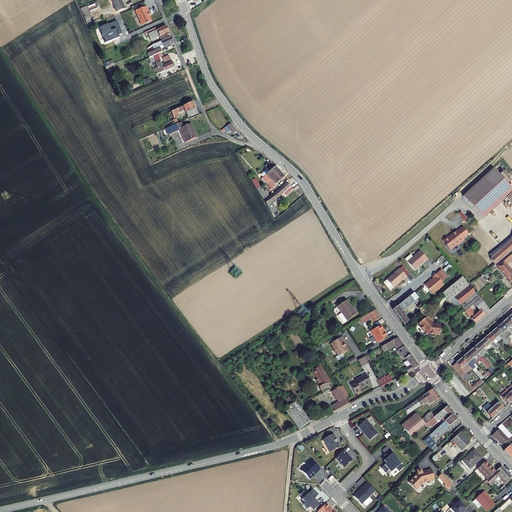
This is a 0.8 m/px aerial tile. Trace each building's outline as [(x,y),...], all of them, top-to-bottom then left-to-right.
[(123,0),(113,0),(117,10),(125,6),(123,0)] [(148,11),(145,5),(134,10),(138,17),(141,22),(143,23),(146,22),(147,21),(151,19),(149,14),(148,14),(147,11),(148,11)] [(86,7),(81,9),(87,23),(92,21),(86,7)] [(147,32),(145,33),(146,36),(148,35),(152,43),(157,41),(155,35),(159,33),(161,39),(169,35),(164,24),(153,28),(153,30),(147,32)] [(172,41),(169,35),(161,39),(157,41),(152,43),(148,45),(147,45),(149,49),(153,47),(154,49),(147,52),(149,56),(161,50),(160,46),(172,41)] [(170,59),(150,67),(152,71),(161,67),(163,70),(173,65),(170,59)] [(106,69),(114,65),(112,60),(104,64),(106,69)] [(193,103),(171,112),(173,116),(183,112),(186,120),(198,115),(193,103)] [(168,132),(182,126),(179,121),(166,126),(168,132)] [(182,126),(188,140),(199,135),(192,121),(182,126)] [(230,124),(224,129),(228,134),(231,132),(233,135),(237,132),(230,124)] [(266,167),(259,174),(266,181),(270,178),(279,170),(270,159),(264,164),(266,167)] [(492,168),(464,194),(469,198),(497,173),(492,168)] [(249,170),(247,171),(263,199),(267,196),(261,186),(260,187),(257,180),(256,180),(249,170)] [(283,175),(279,170),(270,178),(273,181),(269,185),(270,187),(283,175)] [(511,189),(497,173),(469,198),(486,217),(511,192),(511,189)] [(286,180),(267,196),(263,199),(265,203),(272,199),(290,184),(286,180)] [(456,243),(458,243),(463,238),(462,237),(467,232),(462,226),(456,230),(447,237),(447,236),(442,240),(450,249),(456,243)] [(511,236),(491,254),(492,254),(490,256),(490,259),(495,264),(500,259),(501,258),(511,248),(511,236)] [(511,248),(501,258),(506,263),(511,257),(511,248)] [(407,262),(414,270),(423,262),(423,263),(427,260),(419,251),(407,262)] [(500,259),(495,264),(511,283),(511,272),(504,264),(500,259)] [(383,282),(390,290),(403,279),(404,280),(407,278),(406,277),(409,274),(404,269),(401,271),(399,269),(383,282)] [(433,280),(424,286),(432,296),(443,288),(441,285),(443,282),(437,275),(432,279),(433,280)] [(474,323),(490,310),(462,277),(447,289),(474,323)] [(404,328),(409,324),(402,314),(418,300),(413,295),(393,312),(404,328)] [(335,314),(340,322),(354,313),(344,299),(335,305),(339,311),(335,314)] [(425,309),(422,305),(417,310),(420,313),(425,309)] [(373,309),(363,316),(365,319),(369,317),(372,315),(374,319),(378,317),(373,309)] [(506,330),(511,324),(510,322),(505,316),(499,322),(504,327),(506,330)] [(433,323),(428,317),(418,325),(420,327),(419,328),(423,333),(424,332),(427,336),(429,336),(429,337),(430,338),(434,339),(435,337),(435,336),(440,337),(441,326),(433,325),(431,324),(433,323)] [(506,330),(504,327),(499,322),(493,327),(503,337),(508,332),(506,330)] [(368,330),(375,341),(379,339),(384,336),(378,325),(368,330)] [(503,338),(503,337),(493,327),(488,332),(493,337),(496,335),(501,341),(502,340),(510,349),(511,351),(511,347),(509,345),(506,341),(503,338)] [(495,340),(493,337),(488,332),(482,337),(487,343),(489,345),(500,357),(502,356),(494,346),(494,345),(492,343),(495,340)] [(339,336),(328,343),(338,358),(348,351),(343,345),(342,343),(343,342),(339,336)] [(481,348),(487,343),(482,337),(477,342),(481,348)] [(406,371),(414,367),(402,347),(394,338),(387,342),(377,348),(380,352),(390,346),(394,352),(400,361),(404,358),(408,365),(404,367),(406,371)] [(485,351),(481,348),(477,342),(471,347),(476,353),(479,357),(485,351)] [(498,359),(500,357),(489,345),(487,347),(498,359)] [(471,358),(476,353),(471,347),(466,352),(471,358)] [(465,363),(471,358),(466,352),(460,357),(465,363)] [(366,362),(363,356),(356,361),(359,366),(366,362)] [(469,368),(465,363),(460,357),(454,363),(452,365),(461,375),(469,368)] [(313,383),(316,388),(321,385),(320,384),(326,381),(313,359),(306,364),(314,377),(312,378),(314,382),(313,383)] [(490,372),(492,370),(483,361),(481,359),(479,360),(490,372)] [(500,367),(501,369),(509,362),(508,360),(500,367)] [(358,390),(357,388),(368,382),(363,373),(352,379),(353,381),(347,383),(352,393),(358,390)] [(381,385),(391,380),(388,374),(378,379),(381,385)] [(329,405),(332,410),(345,403),(335,386),(328,391),(328,392),(334,402),(329,405)] [(435,401),(439,397),(433,387),(403,408),(406,413),(421,403),(423,407),(434,399),(435,401)] [(499,395),(507,403),(511,398),(511,397),(508,392),(505,389),(499,395)] [(280,408),(295,429),(311,418),(295,397),(280,408)] [(497,402),(491,407),(496,413),(502,407),(497,402)] [(481,408),(490,418),(496,413),(491,407),(487,403),(481,408)] [(441,416),(444,420),(452,413),(446,405),(445,406),(426,420),(428,422),(431,420),(433,419),(435,421),(441,416)] [(418,425),(427,418),(421,410),(411,417),(418,425)] [(311,418),(312,421),(326,414),(324,411),(311,418)] [(452,413),(444,420),(446,422),(448,424),(455,417),(452,413)] [(369,439),(377,432),(366,418),(357,425),(369,439)] [(435,431),(446,422),(444,420),(434,429),(435,431)] [(502,444),(508,438),(502,432),(498,428),(491,435),(495,439),(495,438),(502,444)] [(330,450),(340,444),(333,431),(323,436),(330,450)] [(461,449),(468,442),(459,432),(448,442),(454,447),(456,445),(461,449)] [(511,459),(511,441),(503,450),(511,459)] [(344,447),(336,455),(345,464),(353,457),(349,454),(348,454),(347,452),(348,451),(344,447)] [(462,460),(463,460),(475,449),(474,449),(462,460)] [(470,468),(482,457),(475,449),(463,460),(470,468)] [(385,461),(380,465),(384,470),(387,467),(389,466),(392,470),(396,466),(398,470),(403,466),(400,463),(401,461),(400,460),(399,461),(395,457),(396,456),(392,451),(388,454),(388,455),(384,458),(385,459),(384,460),(385,461)] [(437,453),(431,458),(434,461),(440,456),(437,453)] [(320,466),(312,458),(301,468),(309,476),(314,472),(313,471),(315,469),(316,469),(320,466)] [(478,467),(487,477),(492,472),(495,470),(486,459),(478,467)] [(495,470),(492,472),(496,476),(497,475),(500,477),(504,481),(511,475),(501,464),(500,465),(495,470)] [(419,483),(431,480),(429,470),(418,472),(418,470),(414,470),(414,473),(405,481),(413,489),(419,483)] [(487,477),(485,479),(489,483),(495,477),(496,476),(492,472),(487,477)] [(442,474),(441,473),(437,477),(441,481),(436,485),(439,489),(448,481),(444,477),(442,474)] [(367,481),(353,494),(361,503),(375,489),(367,481)] [(309,504),(313,508),(318,502),(313,497),(318,492),(313,487),(308,491),(308,490),(307,491),(303,488),(299,491),(303,495),(301,497),(305,500),(303,502),(307,507),(309,504)] [(482,489),(474,497),(486,509),(493,502),(485,494),(486,493),(482,489)] [(329,504),(326,501),(318,509),(320,511),(335,511),(328,504),(329,504)]
